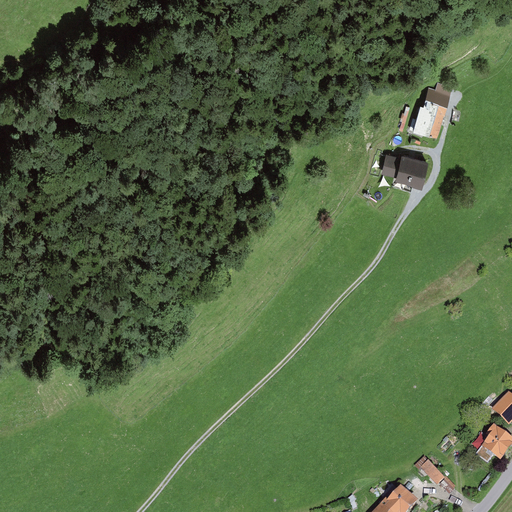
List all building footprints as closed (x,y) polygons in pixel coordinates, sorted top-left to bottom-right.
[(437,135),(447,105),(427,98),(417,129),(437,135)] [(429,161),(395,154),(390,179),(424,186),(429,161)] [(511,420),(511,400),(509,397),(495,411),(508,424),(511,420)] [(511,449),(511,443),(496,431),(481,449),(500,465),(511,449)] [(448,475),(429,455),(416,467),(435,487),(448,475)] [(412,511),(420,505),(403,488),(377,511),(412,511)]
